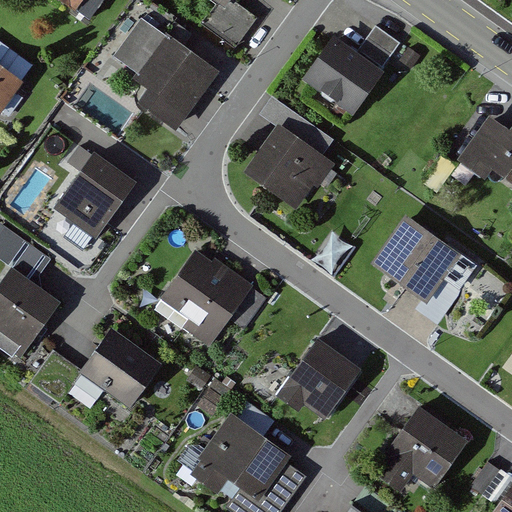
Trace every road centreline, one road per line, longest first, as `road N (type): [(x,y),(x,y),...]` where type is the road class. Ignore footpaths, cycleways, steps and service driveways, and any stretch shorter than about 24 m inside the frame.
road 1 (residential): [(511,426),(188,193),(317,0)]
road 2 (unknown): [(181,195),(59,120)]
